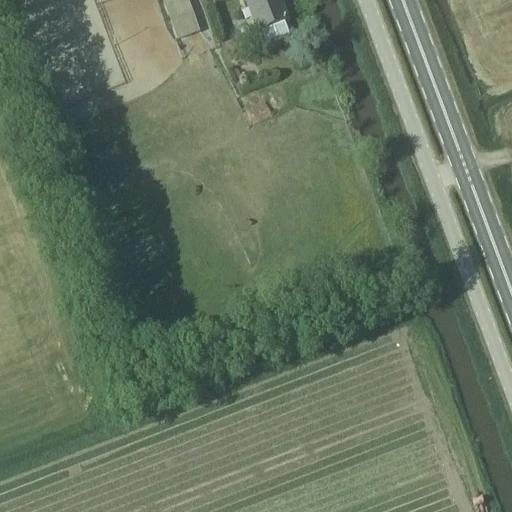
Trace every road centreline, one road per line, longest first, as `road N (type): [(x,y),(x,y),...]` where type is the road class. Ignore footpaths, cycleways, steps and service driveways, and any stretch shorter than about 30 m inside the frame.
road 1 (unclassified): [(367,0),(511,387)]
road 2 (primary): [(511,282),(407,0)]
